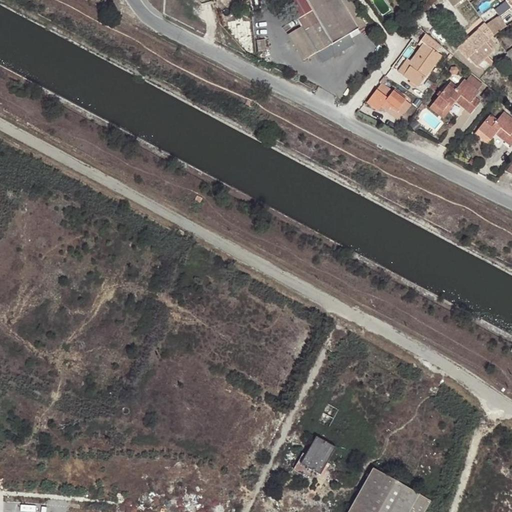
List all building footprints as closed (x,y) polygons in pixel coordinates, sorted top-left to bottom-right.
[(359,28),(342,0),(286,0),(301,26),(288,34),(303,60),(318,52),(323,62),(333,55),(340,52),(352,44),(347,35),(359,28)] [(350,0),(342,0),(359,28),(365,24),(350,0)] [(487,26),(494,36),(507,26),(494,10),(482,19),(487,26)] [(487,26),(460,49),(468,60),(471,58),(477,67),(481,64),(487,59),(491,64),(498,57),(485,43),(494,36),(487,26)] [(267,49),(265,31),(257,31),(260,50),(267,49)] [(430,36),(427,34),(420,43),(424,44),(410,62),(412,63),(403,75),(419,87),(442,57),(437,52),(442,46),(438,43),(430,36)] [(340,52),(333,55),(336,60),(342,56),(340,52)] [(412,63),(410,62),(408,59),(398,71),(403,75),(412,63)] [(481,64),(485,69),(491,64),(487,59),(481,64)] [(465,110),(471,115),(481,102),(476,98),(481,93),(465,79),(458,88),(451,82),(434,103),(443,110),(449,104),(452,107),(456,102),(458,100),(467,107),(465,110)] [(380,85),(366,103),(379,112),(385,103),(396,111),(406,99),(394,90),(393,91),(380,85)] [(456,102),(465,110),(467,107),(458,100),(456,102)] [(443,110),(434,103),(431,107),(443,117),(452,107),(449,104),(443,110)] [(491,139),(496,134),(498,131),(506,138),(504,141),(510,146),(511,143),(511,118),(505,112),(498,120),(491,114),(479,129),(491,139)] [(498,131),(496,134),(504,141),(506,138),(498,131)] [(303,461),(316,469),(322,472),(338,444),(318,433),(303,461)] [(312,476),(316,469),(303,461),(300,460),(296,467),(312,476)] [(425,511),(434,496),(375,464),(349,511),(425,511)]
